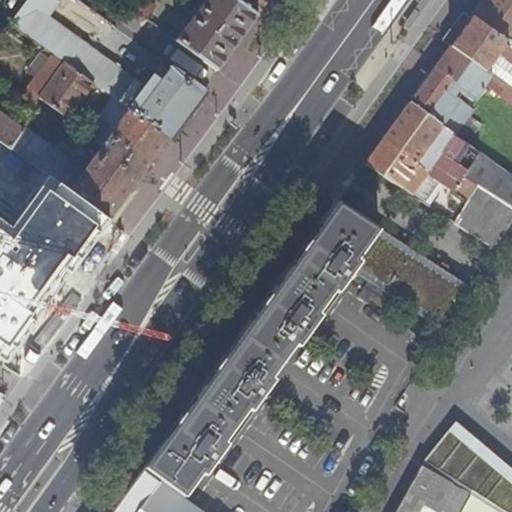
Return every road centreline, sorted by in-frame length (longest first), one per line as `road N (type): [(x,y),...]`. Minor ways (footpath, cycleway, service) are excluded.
road 1 (primary): [(48,511),(179,321),(231,227),(392,0)]
road 2 (primary): [(357,0),(171,243),(0,495)]
road 3 (residential): [(373,511),(511,299)]
